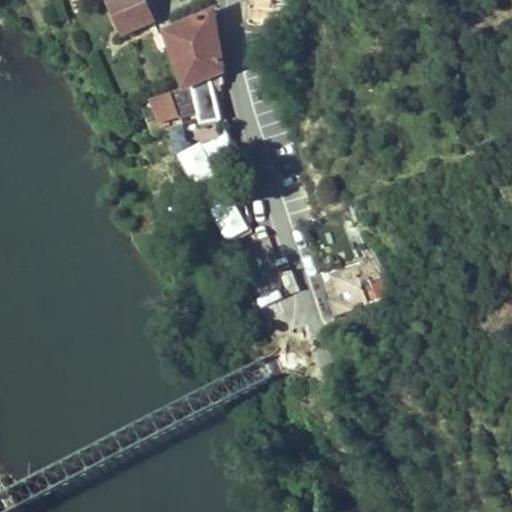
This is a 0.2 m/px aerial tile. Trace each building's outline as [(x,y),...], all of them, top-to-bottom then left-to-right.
[(109,0),(108,1),(124,36),(154,22),(144,0),(109,0)] [(279,26),(281,0),(250,0),(248,24),(279,26)] [(166,34),(184,89),(169,95),(178,116),(180,120),(198,115),(202,125),(221,120),(214,93),(223,91),(224,84),(225,84),(224,73),(214,12),(166,34)] [(161,124),(178,116),(169,95),(152,103),(161,124)] [(142,107),(154,137),(165,133),(161,124),(152,103),(142,107)] [(199,128),(205,145),(184,152),(197,185),(226,174),(208,125),(199,128)] [(212,205),(230,241),(251,230),(234,195),(212,205)] [(335,275),(334,276),(333,278),(333,282),(340,298),(333,301),(338,317),(389,298),(381,277),(362,284),(356,267),(335,275)] [(340,298),(333,282),(326,284),(333,301),(340,298)] [(356,356),(359,366),(370,363),(367,352),(356,356)]
